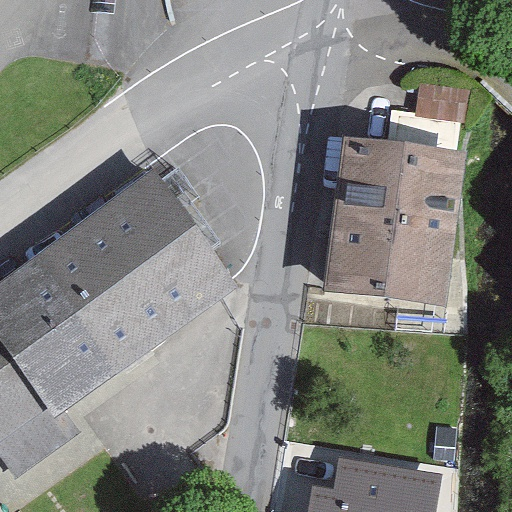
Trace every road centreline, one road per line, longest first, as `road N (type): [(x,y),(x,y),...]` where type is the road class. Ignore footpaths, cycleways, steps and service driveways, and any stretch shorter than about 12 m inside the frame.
road 1 (residential): [(321,93),(239,511)]
road 2 (residential): [(511,81),(492,64),(402,29)]
